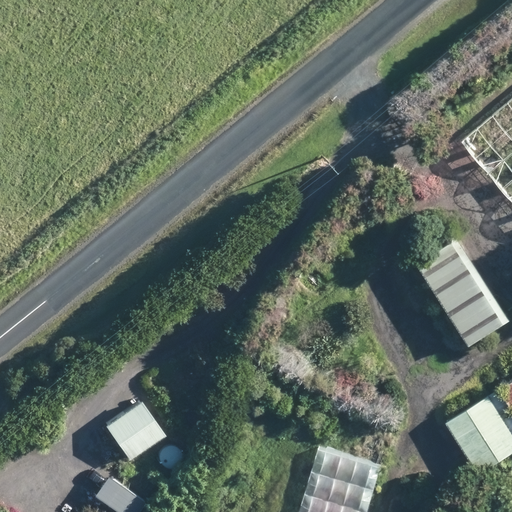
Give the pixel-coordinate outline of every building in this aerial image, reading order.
[(511,319),(459,239),(420,264),(472,344),(511,319)] [(511,383),(449,422),(480,472),(511,452),(511,383)] [(167,433),(145,400),(108,426),(130,459),(167,433)] [(371,511),(386,464),(322,445),(301,511),(371,511)] [(141,511),(149,503),(113,476),(99,496),(120,511),(141,511)]
